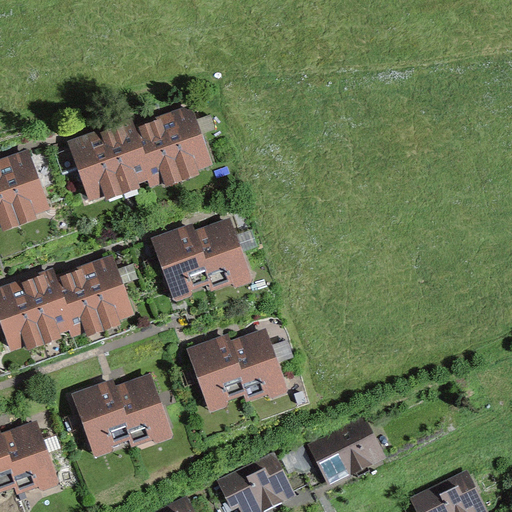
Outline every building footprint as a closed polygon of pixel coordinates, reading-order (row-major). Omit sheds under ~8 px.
[(153,123),(173,176),(198,166),(179,114),(153,123)] [(140,188),(173,176),(153,123),(121,135),(137,180),(140,188)] [(92,138),(111,190),(137,180),(121,135),(118,128),(92,138)] [(80,201),(111,190),(92,138),(61,149),(80,201)] [(15,156),(0,161),(0,193),(9,218),(35,208),(15,156)] [(0,193),(0,221),(9,218),(0,193)] [(201,296),(237,284),(218,228),(182,240),(198,287),(201,296)] [(182,240),(179,232),(142,244),(161,300),(198,287),(182,240)] [(66,274),(85,326),(113,315),(94,263),(66,274)] [(55,337),(85,326),(66,274),(36,285),(52,329),(55,337)] [(52,329),(36,285),(33,278),(6,288),(25,339),(52,329)] [(0,348),(25,339),(6,288),(0,289),(0,348)] [(234,399),(237,408),(273,396),(254,340),(218,352),(234,399)] [(197,412),(234,399),(218,352),(215,344),(178,356),(197,412)] [(102,397),(118,444),(121,453),(158,440),(139,384),(102,397)] [(63,401),(82,456),(118,444),(102,397),(99,388),(63,401)] [(352,427),(299,454),(317,488),(369,461),(352,427)] [(0,440),(0,484),(3,492),(6,501),(43,489),(23,433),(0,440)] [(260,461),(208,488),(220,511),(244,511),(278,495),(260,461)] [(467,511),(451,480),(399,507),(401,511),(467,511)]
